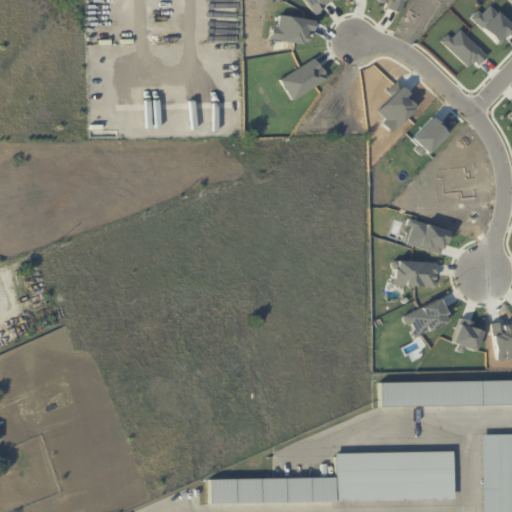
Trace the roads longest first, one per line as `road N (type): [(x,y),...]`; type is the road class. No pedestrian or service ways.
road 1 (residential): [(473,111),(500,153),(506,180),(506,207),(485,272)]
road 2 (residential): [(473,111),(416,59),(357,42)]
